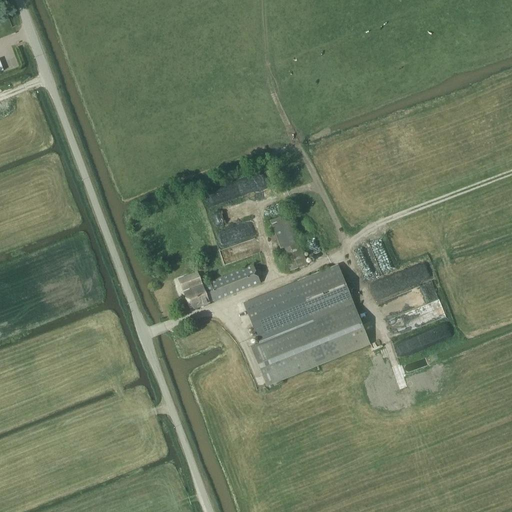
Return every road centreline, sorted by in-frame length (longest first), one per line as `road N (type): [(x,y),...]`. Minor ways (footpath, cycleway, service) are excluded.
road 1 (unclassified): [(211,511),(19,0)]
road 2 (track): [(338,259),(389,218),(511,172)]
